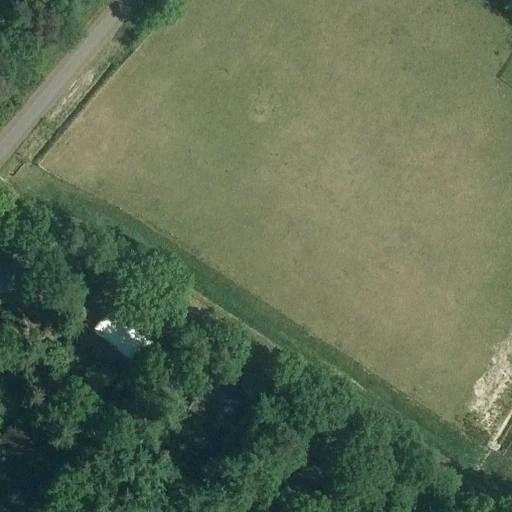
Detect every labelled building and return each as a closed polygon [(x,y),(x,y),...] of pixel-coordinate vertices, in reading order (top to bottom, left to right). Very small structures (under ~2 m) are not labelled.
[(35,270),(45,262),(26,241),(17,249),(35,270)] [(0,299),(10,290),(14,294),(15,295),(16,296),(18,296),(21,296),(22,296),(23,295),(25,295),(26,293),(27,292),(28,291),(29,288),(30,286),(30,285),(29,284),(29,282),(28,281),(27,280),(26,279),(25,278),(7,258),(0,263),(0,299)] [(153,343),(152,342),(160,330),(151,323),(141,335),(110,312),(94,332),(137,365),(153,343)] [(209,377),(187,408),(203,419),(216,428),(223,417),(228,420),(230,421),(246,397),(229,386),(227,389),(209,377)] [(16,418),(0,440),(0,442),(33,466),(49,443),(16,418)] [(300,455),(284,483),(315,502),(321,491),(326,494),(327,493),(341,469),(341,468),(325,458),(320,466),(300,455)]
